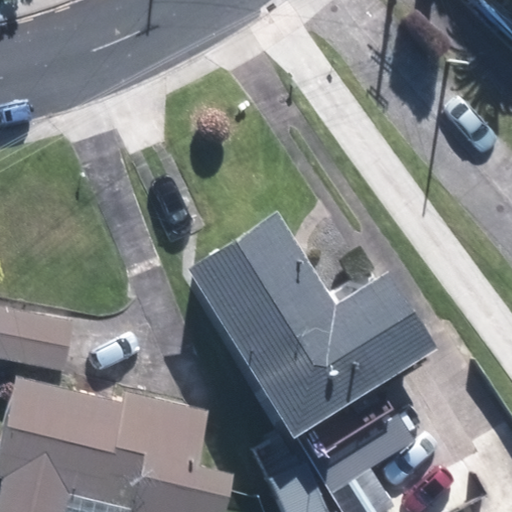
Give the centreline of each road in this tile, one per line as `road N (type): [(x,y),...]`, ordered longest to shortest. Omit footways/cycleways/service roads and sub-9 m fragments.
road 1 (unknown): [(284,13),(511,311)]
road 2 (residential): [(0,75),(60,62),(192,0)]
